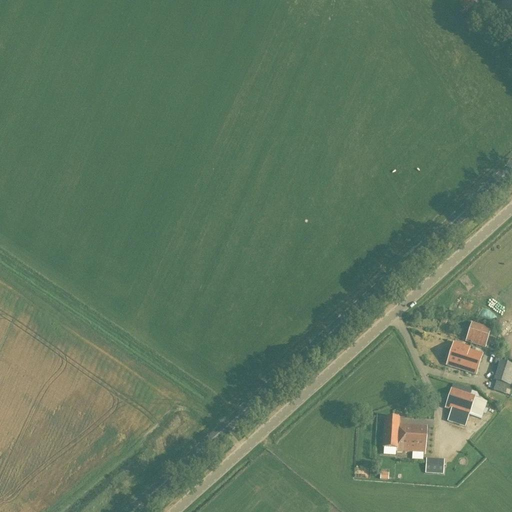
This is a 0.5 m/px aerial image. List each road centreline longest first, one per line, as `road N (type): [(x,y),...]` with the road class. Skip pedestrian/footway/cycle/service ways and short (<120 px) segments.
road 1 (primary): [(133,511),(511,167)]
road 2 (unclassified): [(175,511),(511,209)]
